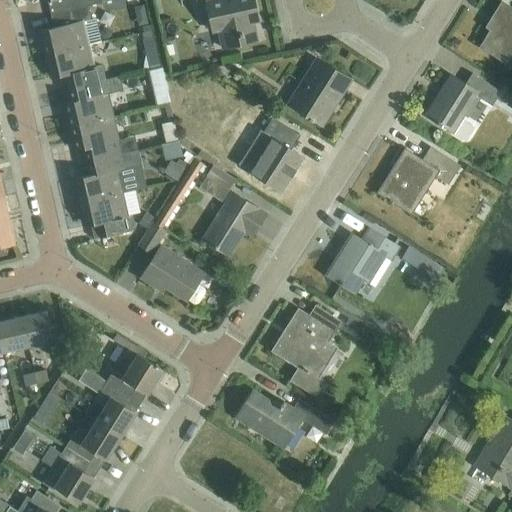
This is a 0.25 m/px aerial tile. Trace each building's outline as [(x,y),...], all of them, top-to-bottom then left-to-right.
[(57,0),(67,0),(70,10),(87,6),(103,3),(102,0),(40,0),(42,4),(57,0)] [(252,22),(258,21),(253,0),(206,0),(207,2),(206,2),(212,31),(218,30),(222,49),(256,41),(252,22)] [(511,9),(503,4),(493,18),(498,21),(482,47),(509,64),(511,59),(511,9)] [(73,24),(39,32),(45,56),(89,46),(89,45),(101,42),(96,19),(90,21),(87,6),(70,10),(73,24)] [(192,48),(205,45),(202,32),(189,35),(192,48)] [(89,46),(45,56),(50,80),(63,77),(84,72),(87,85),(104,81),(101,67),(95,68),(89,46)] [(288,104),(322,126),(351,80),(327,65),(321,75),(310,69),(288,104)] [(426,116),(464,139),(467,139),(473,129),(472,126),(461,119),(476,95),(492,106),(501,92),(472,74),(466,84),(452,75),(426,116)] [(69,103),(65,103),(70,128),(115,118),(109,95),(123,92),(120,78),(104,81),(87,85),(90,98),(69,103)] [(102,146),(105,159),(135,153),(132,141),(119,144),(119,142),(120,141),(115,118),(70,128),(76,152),(102,146)] [(250,172),(280,191),(302,158),(290,150),(299,136),(273,119),(263,133),(272,139),(250,172)] [(172,139),(157,140),(158,155),(173,154),(172,139)] [(405,149),(378,193),(407,211),(430,173),(448,184),(460,165),(431,147),(423,160),(405,149)] [(74,180),(79,203),(123,193),(118,171),(125,169),(124,165),(137,162),(135,153),(105,159),(108,172),(74,180)] [(202,162),(194,157),(153,221),(161,226),(202,162)] [(256,230),(266,214),(228,190),(234,180),(213,166),(200,187),(225,203),(202,239),(228,256),(249,225),(256,230)] [(123,193),(79,203),(85,228),(109,222),(112,235),(137,230),(133,214),(128,215),(123,193)] [(0,198),(0,223),(10,221),(4,198),(0,198)] [(10,221),(0,223),(0,248),(15,245),(10,221)] [(139,245),(152,253),(166,231),(153,223),(139,245)] [(370,283),(386,257),(390,260),(398,247),(369,229),(361,241),(352,235),(326,275),(355,294),(364,279),(370,283)] [(401,244),(395,253),(411,263),(417,253),(401,244)] [(197,282),(202,274),(160,248),(141,278),(155,286),(158,282),(186,300),(187,298),(195,303),(199,303),(206,292),(205,287),(197,282)] [(339,322),(316,307),(309,317),(298,310),(273,351),(300,368),(291,381),(314,395),(322,381),(316,377),(334,348),(326,343),(339,322)] [(46,311),(23,316),(29,346),(53,341),(46,311)] [(23,316),(0,321),(0,333),(4,352),(29,346),(23,316)] [(127,348),(106,381),(141,403),(146,394),(147,395),(163,370),(127,348)] [(46,370),(34,373),(37,384),(48,381),(46,370)] [(37,384),(34,373),(23,375),(25,386),(37,384)] [(104,407),(96,421),(121,436),(135,414),(134,413),(141,403),(106,381),(94,401),(104,407)] [(334,423),(319,413),(298,400),(293,408),(283,403),(279,409),(252,392),(236,417),(284,448),(303,418),(327,434),(334,423)] [(477,468),(511,488),(509,493),(511,495),(511,419),(507,417),(477,468)] [(65,446),(101,469),(121,436),(96,421),(88,433),(78,426),(65,446)] [(6,443),(0,453),(0,457),(23,471),(31,458),(6,443)] [(55,487),(80,502),(101,469),(65,446),(61,454),(50,446),(41,460),(52,467),(42,483),(53,490),(55,487)] [(9,506),(4,511),(55,511),(60,505),(36,491),(31,499),(27,496),(18,511),(9,506)]
